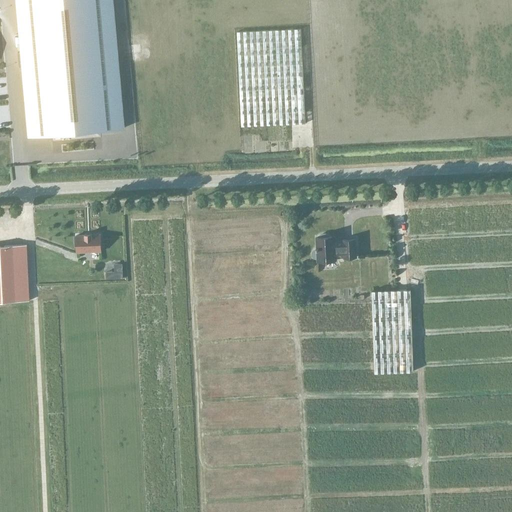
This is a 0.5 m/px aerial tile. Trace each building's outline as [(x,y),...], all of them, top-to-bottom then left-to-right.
[(18,0),(21,25),(23,52),(28,52),(29,65),(24,65),(31,135),(28,136),(70,133),(70,130),(82,129),(82,132),(124,128),(124,127),(122,127),(115,57),(110,58),(109,45),(114,44),(110,0),(18,0)] [(237,32),(241,127),(306,124),(301,29),(237,32)] [(8,31),(0,30),(0,71),(1,71),(0,58),(0,56),(9,56),(8,31)] [(76,235),(77,252),(101,251),(100,234),(91,235),(91,234),(85,234),(85,235),(76,235)] [(312,254),(313,256),(314,258),(316,258),(317,258),(317,261),(335,260),(335,257),(344,257),(344,258),(356,257),(355,239),(343,240),(343,241),(334,241),(334,236),(329,237),(328,235),(327,234),(324,234),(322,234),(320,235),(318,236),(318,237),(316,237),(317,247),(316,247),(316,249),(314,250),(312,252),(312,254)] [(27,245),(0,245),(0,301),(29,301),(27,245)] [(413,370),(410,289),(372,291),(375,372),(413,370)]
